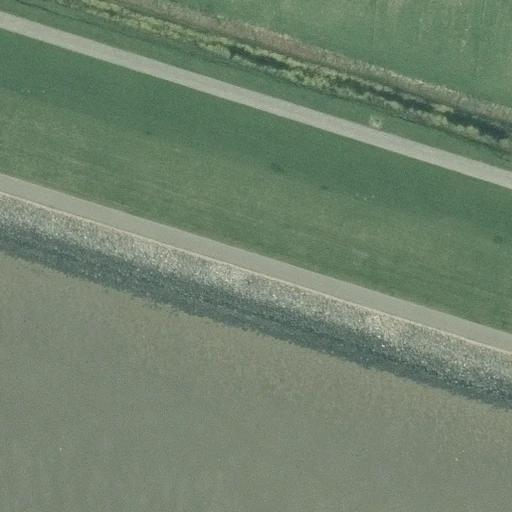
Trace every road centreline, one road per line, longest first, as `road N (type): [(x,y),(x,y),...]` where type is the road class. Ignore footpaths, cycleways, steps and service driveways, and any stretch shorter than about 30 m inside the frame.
road 1 (unclassified): [(511,186),(0,23)]
road 2 (unclassified): [(0,200),(511,361)]
